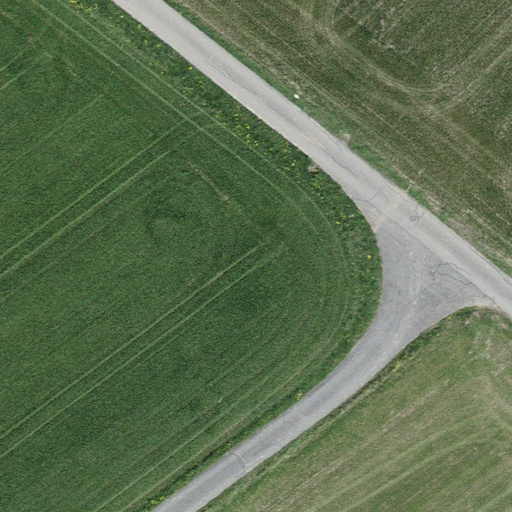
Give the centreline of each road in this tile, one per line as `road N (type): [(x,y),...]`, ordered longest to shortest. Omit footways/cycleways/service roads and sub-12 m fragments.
road 1 (residential): [(139,0),(511,299)]
road 2 (track): [(456,253),(327,396),(170,511)]
